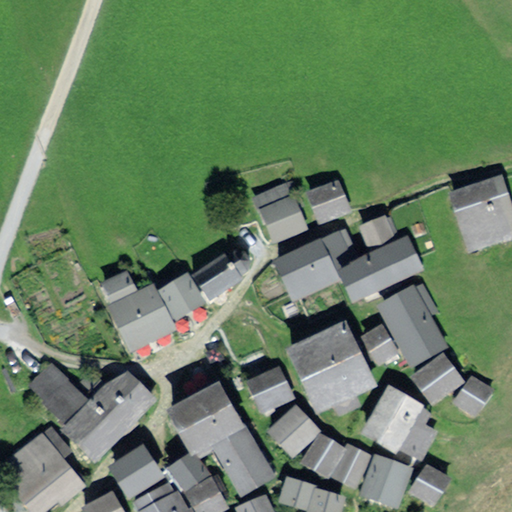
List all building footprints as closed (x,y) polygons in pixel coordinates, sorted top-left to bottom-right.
[(444,196),(466,252),(511,234),(511,222),(494,177),(444,196)] [(306,196),(318,225),(348,212),(336,183),(306,196)] [(259,213),(272,242),(306,227),(294,198),(259,213)] [(358,228),(368,250),(397,237),(387,215),(358,228)] [(403,238),(334,271),(349,303),(418,270),(403,238)] [(288,305),(336,281),(316,242),(268,266),(288,305)] [(226,252),(193,273),(210,303),(246,281),(245,278),(254,272),(255,260),(250,252),(238,249),(228,255),(226,252)] [(107,305),(135,292),(125,272),(97,285),(107,305)] [(170,322),(202,307),(187,276),(155,291),(170,322)] [(107,305),(102,307),(124,354),(174,330),(170,322),(155,291),(152,284),(135,292),(107,305)] [(403,366),(439,347),(409,288),(373,307),(403,366)] [(340,324),(280,351),(309,414),(369,388),(340,324)] [(381,326),(361,335),(378,369),(397,359),(381,326)] [(444,353),(412,374),(429,401),(461,381),(444,353)] [(29,385),(63,420),(83,397),(49,363),(29,385)] [(245,380),(259,412),(293,398),(279,366),(245,380)] [(124,368),(57,432),(89,465),(155,401),(124,368)] [(472,377),(451,406),(470,420),(492,392),(472,377)] [(392,382),(358,431),(388,451),(422,402),(392,382)] [(214,385),(161,416),(184,456),(237,426),(214,385)] [(315,431),(293,406),(263,434),(285,458),(315,431)] [(436,434),(416,418),(395,445),(415,461),(436,434)] [(243,430),(206,447),(230,496),(266,479),(243,430)] [(322,479),(344,448),(322,432),(300,463),(322,479)] [(44,511),(80,484),(42,435),(17,453),(30,470),(3,491),(19,511),(44,511)] [(366,452),(346,445),(334,481),(353,488),(366,452)] [(121,500),(160,475),(142,447),(103,472),(121,500)] [(191,454),(162,470),(176,493),(204,477),(191,454)] [(387,511),(409,473),(378,456),(357,495),(387,511)] [(449,479),(429,463),(408,490),(428,506),(449,479)] [(308,485),(288,476),(279,497),(299,505),(308,485)] [(180,511),(166,481),(123,502),(127,511),(180,511)] [(178,496),(185,511),(214,511),(219,510),(206,482),(178,496)] [(335,511),(341,496),(318,488),(308,511),(335,511)] [(75,510),(76,511),(119,511),(109,492),(75,510)] [(263,511),(257,496),(224,508),(225,511),(263,511)]
